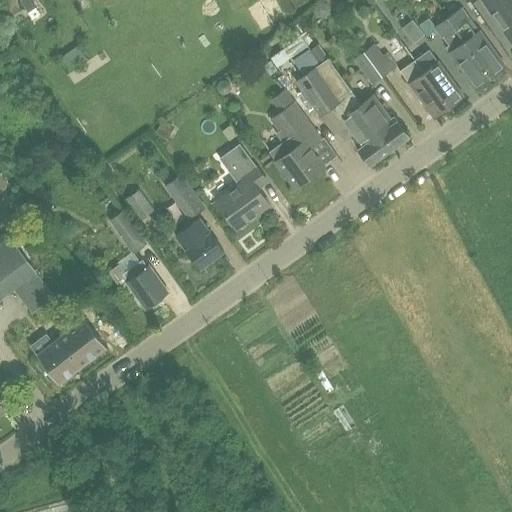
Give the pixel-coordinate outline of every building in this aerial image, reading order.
[(241,0),(244,8),(262,2),(260,0),(241,0)] [(511,0),(483,0),(511,41),(511,0)] [(326,18),(332,13),(333,9),(328,3),(321,2),(314,7),(314,11),(319,17),(326,18)] [(455,13),(448,18),(456,29),(461,35),(490,76),(504,65),(480,32),(463,8),(455,13)] [(418,39),(428,34),(420,16),(409,21),(418,39)] [(435,27),(443,38),(449,45),(446,47),(475,87),(490,76),(461,35),(456,29),(448,18),(435,27)] [(0,45),(3,51),(10,47),(6,40),(0,43),(0,45)] [(374,43),(364,51),(382,76),(397,66),(388,52),(384,55),(374,43)] [(317,45),(309,50),(319,65),(327,59),(317,45)] [(295,81),(320,117),(332,108),(341,120),(341,119),(362,147),(359,149),(371,164),(384,154),(341,97),(351,90),(329,58),(319,65),(307,49),(292,59),(303,75),(295,81)] [(382,76),(364,51),(353,59),(371,84),(382,76)] [(424,72),(449,106),(463,96),(439,62),(438,61),(436,63),(427,51),(425,53),(415,60),(424,72)] [(435,117),(449,106),(424,72),(415,60),(401,71),(410,83),(435,117)] [(225,82),(220,83),(217,87),(218,93),(223,96),(228,95),(231,90),(230,85),(225,82)] [(341,97),(384,154),(409,136),(394,116),(391,119),(374,95),(361,105),(351,90),(341,97)] [(323,140),(286,91),(276,98),(285,110),(277,116),(285,127),(277,133),(283,142),(271,151),(277,160),(276,161),(284,171),(281,172),(288,181),(290,179),(295,187),(324,166),(311,149),(323,140)] [(167,137),(174,126),(163,120),(157,132),(167,137)] [(269,206),(257,189),(267,182),(253,162),(240,144),(220,158),(238,184),(216,200),(237,229),(269,206)] [(104,178),(112,173),(105,161),(96,166),(104,178)] [(165,186),(190,219),(205,208),(180,175),(165,186)] [(139,189),(124,200),(139,221),(154,211),(139,189)] [(147,243),(124,209),(109,219),(133,253),(147,243)] [(210,233),(203,224),(198,218),(176,234),(181,240),(187,250),(200,267),(223,250),(210,233)] [(0,297),(12,288),(36,271),(37,270),(12,235),(10,237),(0,243),(0,297)] [(146,308),(168,292),(149,266),(148,266),(143,259),(125,272),(119,264),(109,272),(121,288),(128,283),(146,308)] [(36,271),(12,288),(30,313),(54,295),(36,271)] [(55,341),(38,354),(59,382),(106,347),(84,319),(83,319),(79,313),(68,321),(72,328),(57,339),(55,341)] [(29,341),(38,354),(55,341),(46,329),(29,341)]
